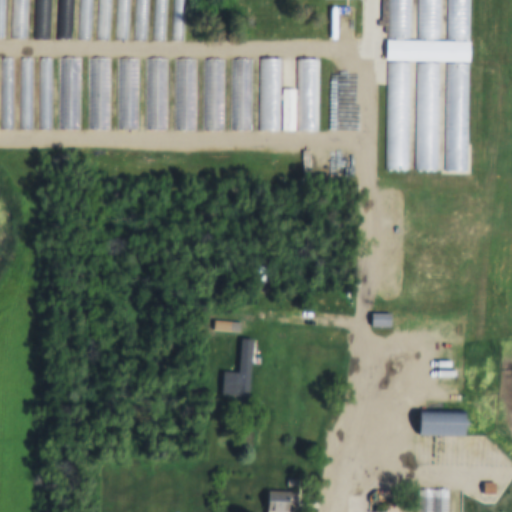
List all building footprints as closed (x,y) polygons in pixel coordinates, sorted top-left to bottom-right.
[(26,0),(10,0),(10,40),(26,41),(26,0)] [(48,41),(49,0),(33,0),(33,41),(48,41)] [(56,0),(56,40),(70,40),(69,0),(56,0)] [(467,174),(467,41),(447,41),(447,0),(409,0),(409,36),(429,36),(429,41),(377,41),(376,86),(383,86),(383,174),(467,174)] [(467,0),(452,0),(452,26),(467,26),(467,0)] [(317,61),(295,60),(294,90),(280,90),(280,60),(257,59),(256,132),(316,133),(317,61)] [(248,131),(249,61),(230,60),(229,130),(248,131)] [(204,130),(221,130),(221,96),(204,96),(204,130)] [(386,328),(386,314),(365,314),(365,328),(386,328)] [(226,326),(213,326),(213,335),(226,335),(226,326)] [(212,353),(224,357),(227,346),(215,342),(212,353)] [(408,437),(459,437),(459,412),(408,412),(408,437)] [(445,511),(446,490),(415,490),(414,511),(445,511)] [(283,511),(284,492),(257,492),(257,511),(283,511)]
